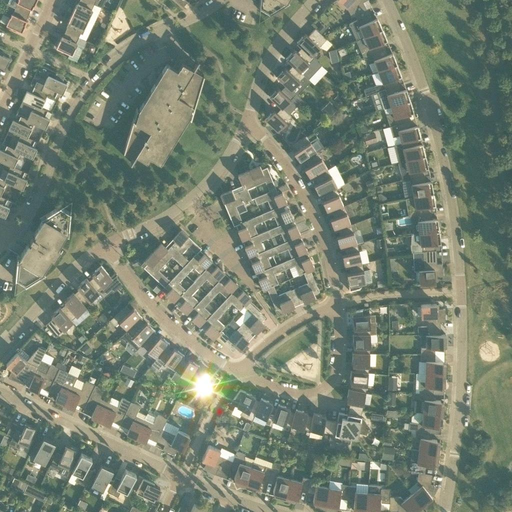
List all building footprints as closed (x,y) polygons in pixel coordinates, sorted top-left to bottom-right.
[(15,9),(29,15),(31,10),(32,10),(33,10),(32,10),(34,6),(34,7),(37,0),(17,0),(16,3),(18,4),(15,9)] [(92,10),(94,5),(83,0),(80,0),(78,4),(76,8),(75,7),(72,15),(88,22),(91,15),(93,11),(92,10)] [(259,0),(259,8),(260,8),(269,13),(269,14),(290,2),(287,0),(259,0)] [(356,21),(370,15),(363,3),(368,0),(367,0),(338,0),(346,8),(349,5),(357,20),(356,21)] [(27,22),(27,21),(26,21),(29,15),(15,9),(13,14),(11,14),(6,25),(13,28),(12,29),(13,31),(15,32),(17,32),(17,31),(22,33),(26,25),(25,25),(26,22),(27,22)] [(84,30),(88,22),(72,15),(68,22),(69,22),(67,26),(68,27),(65,32),(79,38),(81,33),(82,33),(84,29),(84,30)] [(364,38),(382,30),(377,18),(372,21),(370,15),(356,21),(364,38)] [(312,56),(320,48),(326,51),(332,45),(316,29),(308,37),(306,34),(297,43),(302,48),(311,57),(312,56)] [(372,55),(385,49),(382,43),(387,41),(382,30),(364,38),(367,44),(360,49),(364,58),(372,55)] [(76,44),(79,38),(65,32),(63,37),(62,37),(60,41),(56,48),(72,56),(76,48),(75,48),(77,44),(76,44)] [(93,52),(95,46),(85,42),(83,49),(93,52)] [(286,59),(293,66),(301,73),(301,72),(309,64),(309,63),(314,58),(312,56),(311,57),(302,48),(298,53),(295,50),(286,59)] [(385,49),(372,55),(378,72),(397,65),(393,54),(387,56),(385,49)] [(336,50),(329,51),(332,62),(339,61),(336,50)] [(0,66),(5,69),(10,59),(3,56),(4,54),(0,51),(0,66)] [(190,119),(191,119),(204,76),(203,75),(194,70),(199,61),(199,60),(196,65),(188,60),(186,64),(179,60),(173,68),(167,64),(140,108),(139,110),(137,109),(137,108),(124,152),(134,158),(131,163),(131,164),(136,156),(147,162),(150,157),(161,163),(189,118),(190,119)] [(385,90),(399,85),(397,79),(402,77),(397,65),(378,72),(385,90)] [(277,77),(286,86),(291,91),(292,90),(300,82),(300,81),(305,76),(301,72),(301,73),(293,66),(289,71),(286,68),(277,77)] [(58,92),(61,94),(63,94),(67,85),(48,76),(44,86),(37,82),(34,87),(42,91),(41,91),(48,94),(55,98),(58,92)] [(384,110),(391,107),(410,101),(406,89),(401,91),(399,85),(385,90),(378,92),(384,110)] [(270,97),(281,109),(282,108),(287,114),(288,113),(301,99),(296,94),(292,90),(291,91),(286,86),(281,91),(279,88),(270,97)] [(366,96),(378,92),(376,86),(364,90),(366,96)] [(41,109),(48,94),(41,91),(42,91),(34,87),(31,93),(27,91),(22,100),(23,100),(41,109)] [(339,96),(335,101),(339,105),(344,100),(339,96)] [(41,109),(23,100),(22,100),(20,106),(31,112),(27,120),(34,124),(45,129),(50,120),(45,118),(48,112),(41,109)] [(390,127),(411,121),(409,114),(414,113),(410,101),(391,107),(393,114),(387,116),(390,127)] [(331,103),(323,111),(330,117),(337,109),(331,103)] [(292,117),(288,113),(287,114),(282,108),(281,109),(277,113),(274,111),(266,120),(278,132),(287,122),(292,117)] [(27,120),(20,117),(18,123),(13,120),(9,130),(21,135),(27,138),(28,138),(34,124),(27,120)] [(401,143),(416,139),(421,138),(418,126),(412,127),(411,121),(390,127),(393,138),(400,136),(401,143)] [(366,146),(377,143),(375,133),(364,136),(366,146)] [(21,135),(14,150),(21,153),(33,159),(37,150),(32,147),(35,141),(28,138),(27,138),(21,135)] [(301,164),(304,162),(317,153),(310,142),(310,143),(306,137),(293,145),(297,151),(294,153),(301,164)] [(406,161),(425,156),(422,144),(417,145),(416,139),(401,143),(394,145),(398,163),(406,161)] [(14,150),(7,146),(4,152),(0,150),(0,161),(11,166),(14,168),(14,167),(21,153),(14,150)] [(314,178),(328,170),(322,159),(321,159),(317,153),(304,162),(307,167),(305,169),(311,180),(314,178)] [(410,179),(425,176),(423,170),(428,168),(425,156),(406,161),(410,179)] [(11,166),(4,181),(7,182),(7,183),(23,190),(27,181),(22,178),(25,173),(14,167),(14,168),(11,166)] [(260,166),(249,171),(255,186),(265,182),(269,192),(270,192),(276,189),(267,168),(262,170),(260,166)] [(324,194),(337,188),(332,177),(328,170),(314,178),(317,184),(314,185),(320,197),(324,195),(324,194)] [(244,190),(239,192),(244,204),(252,200),(247,190),(255,186),(249,171),(238,175),(244,190)] [(414,197),(433,194),(431,181),(426,182),(425,176),(410,179),(402,181),(405,199),(414,197)] [(336,189),(337,188),(324,194),(324,195),(326,201),(323,202),(328,214),(331,212),(344,207),(339,195),(338,196),(336,189)] [(267,201),(271,210),(271,211),(283,206),(287,204),(283,193),(278,195),(276,189),(270,192),(269,192),(254,198),(257,205),(267,201)] [(234,227),(240,224),(242,223),(242,222),(236,207),(244,204),(239,192),(234,194),(232,190),(220,195),(234,227)] [(417,215),(431,213),(430,207),(436,206),(433,194),(414,197),(417,215)] [(8,200),(0,197),(0,196),(0,215),(5,218),(10,208),(5,206),(8,200)] [(17,255),(15,279),(16,279),(18,281),(25,285),(25,286),(46,273),(43,271),(51,258),(57,261),(63,251),(58,248),(66,235),(69,236),(71,212),(70,212),(61,207),(60,206),(40,219),(42,220),(34,234),(30,231),(23,241),(28,244),(25,249),(24,250),(20,256),(20,257),(17,255)] [(271,210),(261,215),(264,221),(274,217),(278,226),(278,227),(290,222),(294,220),(289,209),(285,211),(283,206),(271,211),(271,210)] [(338,230),(351,225),(347,214),(346,214),(343,207),(344,207),(331,212),(333,218),(330,219),(335,231),(338,230)] [(419,234),(439,231),(438,219),(432,220),(431,213),(417,215),(419,233),(419,234)] [(258,235),(254,225),(264,221),(261,215),(242,222),(242,223),(240,224),(242,229),(238,231),(242,242),(246,241),(246,240),(258,235)] [(278,227),(278,226),(268,231),(271,237),(281,233),(285,243),(297,238),(301,237),(296,225),(292,227),(290,222),(278,227)] [(341,249),(344,248),(357,244),(353,232),(351,226),(351,225),(338,230),(340,236),(337,237),(341,249)] [(189,247),(196,254),(197,254),(202,249),(181,230),(173,239),(176,242),(172,246),(181,255),(182,255),(189,247)] [(249,258),(253,257),(253,256),(265,251),(261,242),(271,237),(268,231),(258,235),(246,240),(246,241),(249,245),(244,247),(249,258)] [(422,252),(436,251),(435,244),(441,244),(439,231),(419,234),(419,233),(413,234),(414,244),(411,245),(412,253),(422,252)] [(299,243),(297,238),(285,243),(275,247),(278,254),(288,249),(292,259),(303,254),(304,255),(308,253),(303,242),(299,243)] [(161,243),(153,252),(165,264),(172,257),(183,268),(184,268),(189,262),(182,255),(181,255),(172,246),(168,250),(161,243)] [(357,245),(357,244),(344,248),(346,255),(343,255),(345,268),(349,267),(362,264),(359,252),(357,245)] [(256,275),(260,273),(272,268),(272,267),(268,258),(278,254),(275,247),(265,251),(253,256),(253,257),(255,262),(251,263),(256,275)] [(422,252),(423,252),(424,271),(419,271),(419,284),(435,283),(435,277),(443,277),(442,264),(437,264),(436,251),(422,252)] [(165,264),(153,252),(141,265),(165,288),(170,282),(159,271),(165,264)] [(183,268),(181,271),(186,276),(194,268),(201,275),(210,266),(213,263),(204,254),(201,257),(197,254),(196,254),(189,262),(184,268),(183,268)] [(282,263),(284,270),(295,266),(299,276),(304,274),(304,273),(310,271),(311,271),(315,269),(310,258),(306,259),(304,255),(303,254),(292,259),(282,263)] [(274,274),(284,270),(282,263),(272,267),(272,268),(260,273),(262,278),(258,280),(263,291),(267,289),(274,286),(279,284),(274,274)] [(370,270),(364,271),(362,264),(349,267),(350,273),(347,274),(348,278),(347,278),(350,292),(360,289),(359,285),(366,284),(366,283),(372,282),(370,270)] [(94,278),(89,282),(99,294),(103,299),(113,290),(111,287),(116,283),(113,279),(112,279),(110,276),(101,266),(95,272),(92,275),(94,278)] [(201,275),(194,283),(199,288),(206,280),(214,287),(223,278),(226,275),(217,266),(214,269),(210,266),(201,275)] [(181,271),(170,282),(165,288),(169,292),(166,295),(175,303),(178,300),(186,291),(179,284),(186,276),(181,271)] [(320,292),(311,271),(310,271),(304,273),(304,274),(308,283),(293,290),(298,301),(303,299),(304,303),(316,299),(314,295),(320,292)] [(214,287),(206,295),(212,300),(219,292),(227,299),(236,290),(239,287),(230,278),(227,282),(223,278),(214,287)] [(80,290),(75,294),(74,294),(84,306),(85,306),(90,302),(99,294),(89,282),(87,279),(77,287),(80,290)] [(188,316),(191,312),(190,312),(199,303),(191,296),(199,288),(194,283),(186,291),(178,300),(182,304),(179,307),(188,316)] [(288,285),(276,289),(278,293),(290,289),(288,285)] [(298,301),(293,290),(278,296),(274,286),(267,289),(276,311),(281,308),(283,312),(295,308),(293,304),(298,301)] [(240,311),(244,307),(243,307),(248,302),(249,302),(252,299),(243,290),(240,294),(236,290),(227,299),(219,307),(224,312),(232,304),(240,311)] [(67,304),(61,309),(71,321),(72,321),(77,316),(86,308),(85,306),(84,306),(74,294),(75,294),(74,293),(64,301),(67,304)] [(212,300),(206,295),(199,303),(190,312),(191,312),(195,316),(192,319),(201,328),(204,324),(203,324),(212,315),(204,308),(212,300)] [(251,315),(240,327),(249,335),(253,331),(256,334),(265,325),(262,322),(266,318),(249,302),(248,302),(243,307),(244,307),(251,315)] [(427,335),(441,335),(440,323),(446,322),(445,309),(437,310),(436,304),(420,305),(421,318),(426,318),(427,335)] [(120,323),(127,331),(139,321),(142,318),(134,309),(131,311),(126,306),(110,321),(115,327),(120,323)] [(213,340),(216,336),(221,331),(225,327),(217,320),(224,312),(219,307),(212,315),(203,324),(204,324),(207,328),(204,331),(213,340)] [(73,323),(72,321),(71,321),(61,309),(61,308),(51,316),(53,319),(45,326),(56,337),(64,331),(73,323)] [(356,329),(357,335),(370,335),(377,335),(376,322),(370,323),(370,316),(362,316),(362,310),(352,313),(353,325),(353,329),(356,329)] [(102,325),(108,319),(103,314),(97,319),(102,325)] [(144,325),(139,321),(127,331),(122,336),(128,342),(137,351),(142,346),(153,334),(155,332),(146,323),(144,325)] [(246,339),(249,335),(240,327),(229,338),(221,331),(216,336),(233,352),(237,348),(241,351),(249,342),(246,339)] [(147,351),(156,359),(166,347),(167,348),(169,344),(160,336),(158,339),(153,334),(142,346),(147,351)] [(370,347),(370,335),(357,335),(353,335),(353,348),(356,348),(356,353),(356,354),(370,354),(370,348),(370,347)] [(446,335),(441,335),(427,335),(426,335),(426,348),(421,348),(421,355),(435,355),(435,349),(443,349),(442,347),(446,347),(446,335)] [(93,351),(87,344),(81,349),(87,356),(93,351)] [(172,352),(167,348),(166,347),(156,359),(152,365),(158,370),(166,369),(168,366),(174,370),(182,359),(184,356),(174,349),(172,352)] [(17,353),(6,365),(8,366),(12,370),(11,372),(8,378),(20,384),(22,379),(31,383),(38,367),(41,361),(46,351),(39,348),(30,358),(27,362),(17,353)] [(355,366),(355,372),(368,374),(368,373),(369,367),(370,354),(356,354),(356,353),(353,353),(352,366),(355,366)] [(435,362),(435,355),(421,355),(421,362),(426,362),(425,374),(445,375),(446,364),(442,364),(442,362),(435,362)] [(180,374),(190,381),(197,370),(198,370),(200,367),(189,360),(187,363),(182,359),(174,370),(180,374)] [(49,392),(60,369),(41,361),(38,367),(31,383),(29,388),(39,392),(40,388),(49,392)] [(67,372),(77,376),(80,369),(70,365),(67,372)] [(123,365),(119,372),(126,375),(129,368),(123,365)] [(73,387),(76,379),(77,377),(60,369),(49,392),(57,396),(55,400),(65,405),(73,387)] [(196,397),(201,388),(207,392),(211,386),(215,388),(220,379),(209,373),(205,371),(203,373),(198,370),(197,370),(190,381),(184,390),(196,397)] [(367,386),(368,374),(355,372),(351,371),(350,384),(353,384),(353,390),(366,393),(366,392),(367,386)] [(445,375),(425,374),(425,387),(420,387),(420,393),(433,394),(434,388),(441,388),(441,386),(445,386),(445,375)] [(73,387),(65,405),(74,409),(76,405),(80,407),(85,409),(95,386),(86,382),(85,384),(82,391),(73,387)] [(101,421),(109,403),(100,399),(104,390),(95,386),(85,409),(93,413),(91,417),(101,421)] [(350,403),(349,408),(362,411),(363,405),(366,393),(353,390),(349,389),(347,402),(350,403)] [(240,390),(234,398),(240,401),(237,408),(243,410),(241,416),(253,421),(255,415),(260,403),(260,402),(254,400),(256,397),(252,395),(240,390)] [(433,401),(433,394),(420,393),(419,400),(424,401),(423,413),(443,415),(444,404),(440,403),(441,401),(433,401)] [(111,397),(109,402),(117,406),(119,401),(111,397)] [(120,425),(131,403),(122,398),(118,407),(109,403),(101,421),(110,426),(112,422),(120,425)] [(261,399),(260,402),(260,403),(255,415),(266,420),(267,419),(273,421),(277,409),(272,407),(273,404),(261,399)] [(146,416),(138,412),(140,407),(131,403),(120,425),(129,429),(127,434),(136,438),(145,420),(146,416)] [(291,427),(292,427),(295,414),(289,412),(290,409),(278,405),(277,409),(273,421),(285,425),(291,426),(291,427)] [(361,416),(362,411),(349,408),(348,415),(347,414),(347,415),(339,413),(357,439),(358,433),(365,434),(371,429),(363,416),(361,416)] [(310,431),(311,431),(313,418),(307,416),(308,413),(296,410),(295,414),(292,427),(304,430),(310,431)] [(335,435),(357,439),(339,413),(337,421),(337,422),(331,421),(329,434),(335,435)] [(442,426),(443,415),(423,413),(422,424),(410,423),(409,431),(411,431),(430,433),(431,427),(438,427),(438,425),(442,426)] [(323,433),(329,434),(331,421),(325,420),(326,416),(313,414),(313,418),(311,431),(323,433)] [(145,420),(136,438),(146,442),(148,438),(156,442),(157,442),(156,441),(162,429),(166,422),(166,421),(167,419),(164,418),(158,415),(156,418),(154,424),(145,420)] [(13,437),(15,433),(18,426),(12,423),(7,435),(13,437)] [(15,433),(13,437),(9,445),(18,449),(22,444),(27,447),(28,447),(37,429),(26,424),(20,435),(15,433)] [(162,429),(156,441),(157,442),(165,445),(163,450),(174,456),(177,450),(178,448),(182,450),(183,451),(189,436),(178,431),(175,436),(166,431),(162,429)] [(429,440),(430,433),(411,431),(411,437),(416,437),(415,438),(420,439),(419,451),(439,454),(440,443),(437,443),(437,441),(429,440)] [(55,443),(50,440),(43,437),(33,459),(45,465),(55,443)] [(218,456),(221,451),(209,445),(202,460),(207,462),(204,469),(215,475),(217,470),(228,475),(230,469),(233,462),(232,462),(218,456)] [(66,446),(61,457),(55,455),(49,467),(59,472),(62,467),(68,469),(68,470),(77,451),(66,446)] [(390,460),(391,457),(392,448),(383,447),(382,456),(382,459),(390,460)] [(437,465),(439,454),(419,451),(417,464),(412,463),(411,473),(418,474),(425,475),(426,465),(433,466),(434,464),(437,465)] [(237,452),(232,462),(233,462),(230,469),(237,472),(234,479),(236,479),(235,483),(245,487),(252,468),(245,465),(245,455),(237,452)] [(92,459),(81,454),(72,473),(78,476),(76,482),(86,487),(92,473),(86,471),(92,459)] [(386,482),(386,462),(374,462),(374,469),(382,469),(381,481),(386,482)] [(253,463),(252,468),(245,487),(255,490),(257,487),(258,488),(261,480),(268,483),(272,470),(253,463)] [(113,470),(108,468),(101,464),(91,486),(103,492),(113,470)] [(120,482),(114,480),(108,493),(118,497),(121,492),(127,495),(136,475),(125,470),(120,482)] [(285,499),(290,479),(278,476),(279,471),(272,470),(268,483),(275,485),(273,492),(275,493),(274,496),(285,499)] [(420,488),(412,494),(422,506),(432,497),(429,493),(433,490),(434,485),(431,485),(432,476),(425,475),(418,474),(417,484),(420,488)] [(155,484),(153,483),(138,476),(136,480),(141,483),(136,493),(154,501),(156,497),(160,489),(153,486),(154,484),(155,484)] [(307,493),(310,480),(303,478),(302,483),(290,479),(285,499),(295,502),(296,498),(298,499),(300,491),(307,493)] [(325,508),(329,488),(316,486),(317,481),(310,480),(307,493),(314,494),(313,502),(315,502),(314,506),(325,508)] [(347,500),(349,486),(342,485),(341,490),(329,488),(325,508),(336,509),(336,506),(339,506),(340,499),(347,500)] [(356,511),(366,511),(368,493),(356,492),(356,487),(349,486),(347,500),(354,501),(354,508),(356,509),(355,511),(356,511)] [(390,497),(390,490),(381,489),(380,494),(368,493),(366,511),(377,511),(378,510),(380,511),(380,503),(390,504),(390,497)] [(42,491),(38,499),(44,501),(47,493),(42,491)] [(414,511),(422,506),(412,494),(404,501),(401,498),(390,497),(390,504),(389,511),(398,511),(406,511),(407,511),(414,511)] [(77,506),(85,510),(88,504),(80,500),(77,506)]
